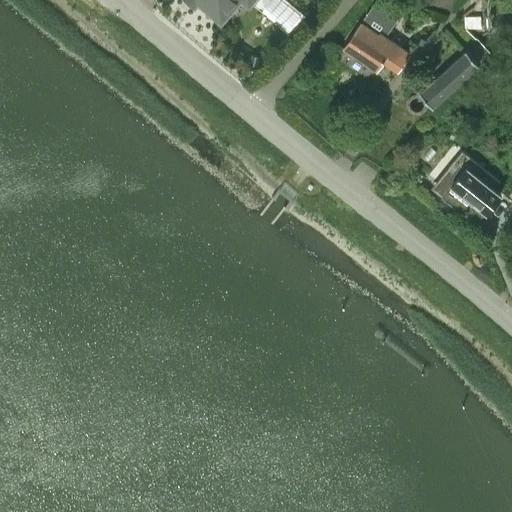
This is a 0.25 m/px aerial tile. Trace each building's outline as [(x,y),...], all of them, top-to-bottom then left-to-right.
[(189,0),(219,24),(224,18),(239,0),(240,0),(248,6),(253,0),(189,0)] [(317,0),(312,0),(305,3),(309,12),(314,10),(321,8),(320,6),(317,0)] [(375,3),(343,49),(376,71),(382,61),(389,66),(398,72),(408,56),(399,50),(383,38),(396,18),(375,3)] [(465,16),(463,16),(464,29),(475,28),(480,28),(479,15),(465,16)] [(431,107),(478,65),(465,50),(418,93),(417,95),(415,95),(414,95),(412,96),(411,96),(410,97),(408,98),(407,99),(407,101),(406,102),(406,104),(406,106),(406,107),(406,108),(407,110),(408,111),(409,112),(411,114),(413,114),(415,115),(417,115),(418,114),(420,114),(421,113),(422,112),(424,111),(424,110),(425,109),(425,107),(426,106),(428,104),(431,107)] [(499,194),(465,166),(439,197),(466,219),(475,207),(483,213),(499,194)]
